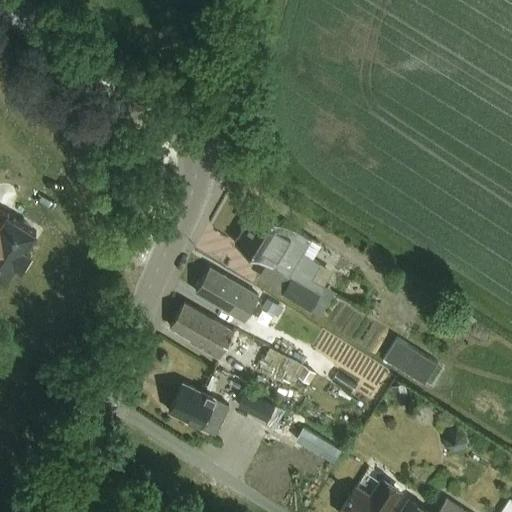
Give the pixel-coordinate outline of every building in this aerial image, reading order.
[(312,237),(256,204),(234,241),(267,261),(257,277),(320,315),(336,290),(325,283),(333,270),(303,252),(312,237)] [(26,246),(35,232),(0,208),(0,275),(5,279),(15,263),(22,268),(33,251),(26,246)] [(242,318),(257,293),(207,264),(193,289),(242,318)] [(215,355),(231,329),(182,300),(168,323),(187,335),(187,338),(215,355)] [(437,362),(397,337),(384,357),(424,382),(437,362)] [(214,430),(227,401),(181,379),(168,408),(214,430)] [(395,404),(409,401),(405,383),(391,385),(395,404)] [(275,404),(246,390),(238,406),(267,420),(275,404)] [(462,450),(467,442),(467,434),(457,427),(448,429),(443,437),(445,447),(453,452),(462,450)] [(357,486),(339,511),(470,511),(446,496),(435,511),(434,511),(409,496),(399,511),(392,507),(403,489),(381,475),(369,494),(357,486)] [(511,511),(511,498),(500,511),(511,511)]
